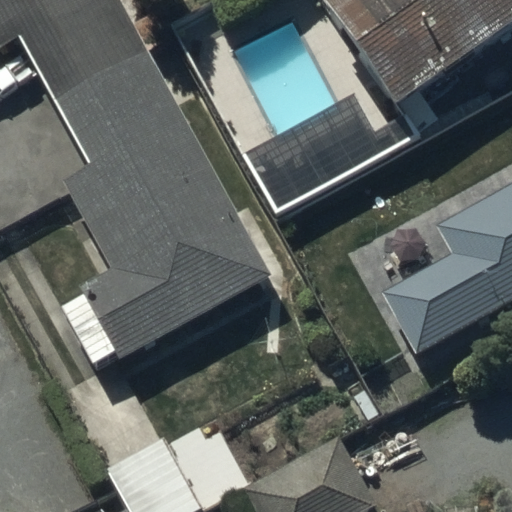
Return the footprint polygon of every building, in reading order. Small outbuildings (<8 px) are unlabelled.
[(59,102),(141,58),(110,0),(0,0),(0,64),(31,48),(59,102)] [(511,32),(511,0),(336,0),(320,11),(393,115),(511,32)] [(141,58),(59,102),(104,185),(81,198),(127,283),(91,302),(124,363),(266,287),(141,58)] [(511,203),(446,242),(461,267),(390,307),(418,356),(511,302),(511,203)] [(376,511),(379,511),(335,440),(244,496),(254,511),(376,511)] [(200,511),(160,445),(107,477),(126,509),(120,511),(200,511)]
